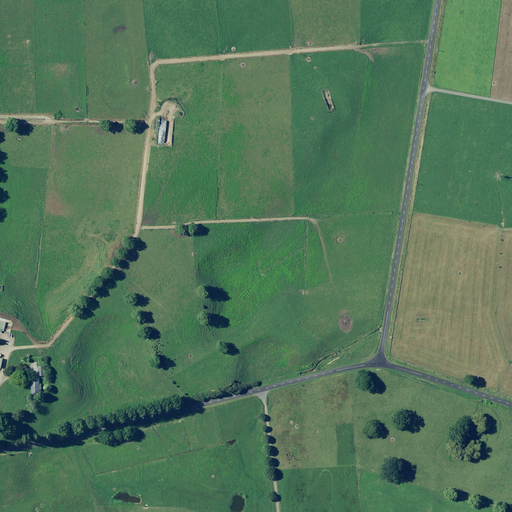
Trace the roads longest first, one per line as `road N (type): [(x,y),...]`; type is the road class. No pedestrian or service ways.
road 1 (unclassified): [(379,364),(0,448)]
road 2 (unclassified): [(436,0),(379,364)]
road 3 (unclassified): [(511,404),(379,364)]
